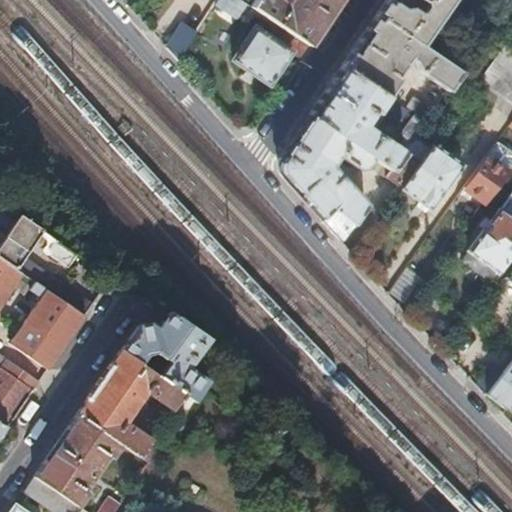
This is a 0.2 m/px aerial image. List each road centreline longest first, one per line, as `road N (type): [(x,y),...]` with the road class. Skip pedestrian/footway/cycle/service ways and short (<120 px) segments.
road 1 (residential): [(248,170),(511,446)]
road 2 (residential): [(94,0),(248,170)]
road 3 (residential): [(0,478),(124,290)]
road 4 (residential): [(248,170),(366,0)]
